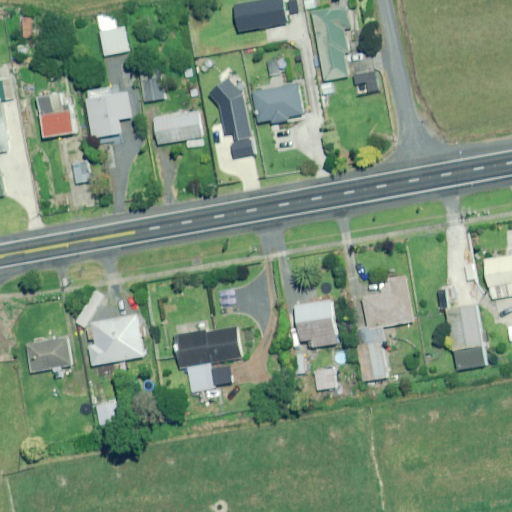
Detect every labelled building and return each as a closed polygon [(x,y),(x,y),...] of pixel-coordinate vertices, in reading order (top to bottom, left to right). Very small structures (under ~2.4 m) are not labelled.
[(354,28),(351,8),(315,13),(327,82),(351,77),(347,52),(350,51),(347,29),(354,28)] [(119,29),(116,14),(99,17),(107,56),(131,52),(127,28),(119,29)] [(33,18),(25,18),(25,38),(33,38),(33,18)] [(320,68),(317,50),(291,54),(294,72),(320,68)] [(167,99),(163,70),(142,73),(147,102),(167,99)] [(382,91),(378,71),(356,75),(359,95),(382,91)] [(18,74),(1,77),(5,102),(0,102),(0,153),(11,152),(7,127),(30,123),(25,96),(21,97),(18,74)] [(306,115),(300,83),(255,92),(261,123),(274,121),(275,124),(292,121),(291,118),(306,115)] [(121,106),(118,88),(86,93),(89,116),(97,115),(101,139),(134,133),(129,104),(121,106)] [(64,109),(62,95),(41,99),(47,139),(77,134),(73,108),(64,109)] [(206,146),(201,113),(156,120),(161,145),(188,141),(189,149),(206,146)] [(93,182),(90,162),(75,164),(78,184),(93,182)] [(511,296),(511,256),(487,261),(494,300),(511,296)] [(385,327),(417,321),(409,276),(383,281),(386,294),(365,298),(371,330),(385,327)] [(340,344),(334,301),(299,307),(304,342),(311,341),(312,349),(340,344)] [(489,366),(479,305),(450,310),(460,371),(489,366)] [(147,357),(139,316),(90,325),(93,340),(98,339),(99,346),(92,347),(96,367),(147,357)] [(361,332),(363,347),(383,343),(388,343),(386,328),(385,327),(371,330),(361,332)] [(244,360),(240,328),(178,336),(182,370),(191,368),(194,393),(202,392),(203,403),(219,400),(214,363),(244,360)] [(83,357),(79,335),(28,344),(34,374),(74,366),(73,359),(83,357)] [(383,343),(363,347),(360,348),(366,383),(375,381),(377,389),(391,386),(383,343)] [(402,354),(388,357),(393,378),(406,375),(402,354)] [(338,389),(337,370),(318,372),(319,391),(338,389)] [(123,422),(119,403),(99,406),(102,426),(123,422)]
